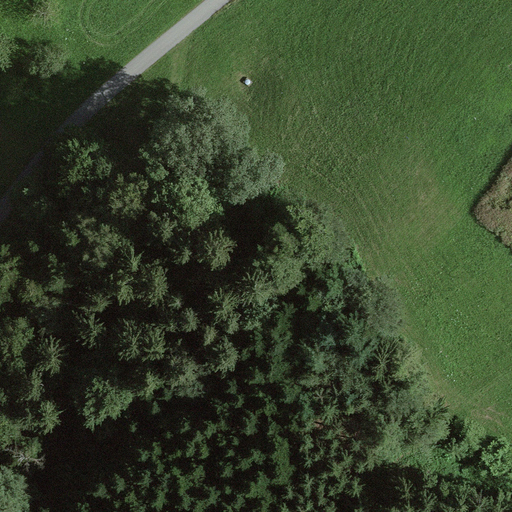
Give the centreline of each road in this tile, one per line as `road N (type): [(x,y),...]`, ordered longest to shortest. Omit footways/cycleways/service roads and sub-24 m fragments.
road 1 (unclassified): [(218,0),(107,89),(0,210)]
road 2 (track): [(330,511),(375,471),(451,425)]
